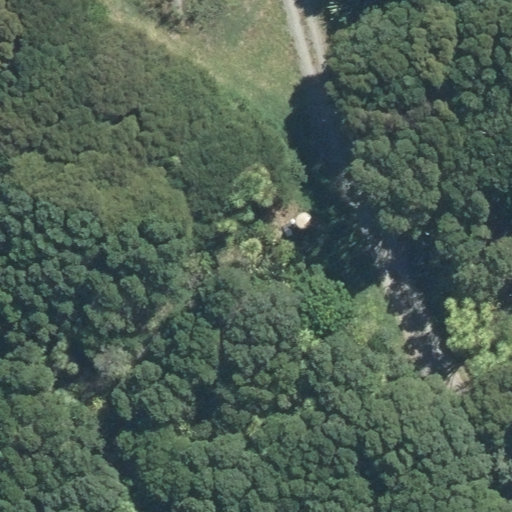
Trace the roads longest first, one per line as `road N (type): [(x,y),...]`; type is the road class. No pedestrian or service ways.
road 1 (track): [(511,423),(431,302),(325,0)]
road 2 (track): [(183,0),(337,50)]
